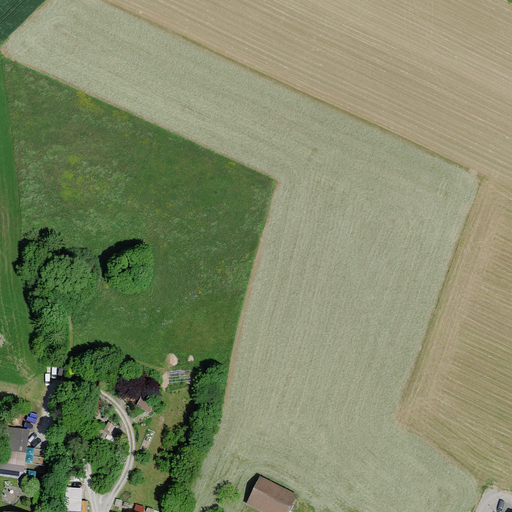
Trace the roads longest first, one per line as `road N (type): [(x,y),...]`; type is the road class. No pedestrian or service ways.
road 1 (residential): [(107,511),(125,476),(128,425),(100,395),(56,384)]
road 2 (residential): [(56,384),(42,408),(48,424),(87,455),(95,511)]
